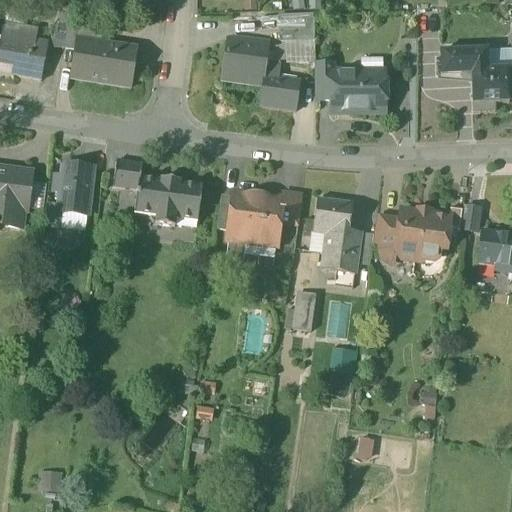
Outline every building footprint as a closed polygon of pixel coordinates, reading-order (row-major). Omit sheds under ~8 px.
[(511,0),(502,0),(503,11),(511,10),(511,0)] [(54,26),(66,26),(69,11),(57,9),(54,26)] [(5,12),(2,28),(22,32),(26,15),(5,12)] [(415,32),(438,32),(437,13),(416,14),(415,32)] [(277,19),(277,43),(283,43),(313,42),(313,18),(277,19)] [(50,49),(62,51),(66,26),(54,26),(50,49)] [(62,51),(74,53),(76,43),(77,43),(79,26),(66,26),(62,51)] [(2,30),(0,41),(0,45),(24,50),(26,44),(35,45),(37,35),(22,32),(2,28),(2,30)] [(222,81),(262,87),(264,69),(267,47),(227,42),(222,81)] [(313,67),(313,42),(283,43),(284,68),(313,67)] [(69,83),(129,92),(135,52),(77,43),(76,43),(74,53),(69,83)] [(47,48),(35,45),(26,44),(24,50),(0,45),(0,67),(12,70),(10,79),(40,84),(47,48)] [(470,79),(471,108),(493,108),(507,107),(506,74),(511,73),(511,63),(510,64),(509,53),(439,56),(440,80),(470,79)] [(359,65),(360,76),(360,82),(381,82),(381,64),(359,65)] [(314,105),(331,105),(331,76),(332,76),(332,68),(313,69),(314,105)] [(280,71),(264,69),(262,87),(258,111),(296,117),(300,86),(278,83),(280,71)] [(381,91),(381,82),(360,82),(360,76),(332,76),(331,76),(331,105),(331,117),(382,117),(381,109),(386,104),(386,95),(381,91)] [(494,116),(493,108),(471,108),(471,116),(494,116)] [(88,164),(87,172),(92,173),(90,193),(99,194),(103,166),(88,164)] [(111,191),(136,194),(138,181),(139,181),(141,168),(115,164),(111,191)] [(61,217),(87,219),(90,193),(92,173),(87,172),(61,170),(60,185),(54,184),(53,196),(59,197),(58,207),(57,216),(61,217)] [(0,231),(20,234),(22,215),(25,215),(25,214),(29,187),(30,178),(0,174),(0,231)] [(154,228),(173,231),(174,223),(196,225),(201,189),(179,187),(179,186),(159,183),(159,184),(139,181),(138,181),(136,194),(133,217),(155,220),(154,228)] [(29,187),(25,214),(42,216),(45,189),(29,187)] [(242,246),(275,250),(278,227),(281,203),(279,203),(231,197),(231,201),(226,236),(243,238),(242,246)] [(278,227),(296,229),(300,200),(280,197),(279,203),(281,203),(278,227)] [(215,234),(226,236),(231,201),(220,200),(215,234)] [(312,237),(326,239),(347,241),(347,240),(351,208),(316,204),(313,224),(312,237)] [(61,217),(57,216),(58,207),(45,206),(43,230),(60,232),(61,217)] [(459,234),(476,236),(479,212),(462,210),(462,215),(459,234)] [(446,222),(444,236),(459,238),(459,234),(462,215),(447,213),(446,222)] [(423,264),(433,265),(439,259),(440,250),(442,250),(444,236),(446,222),(400,216),(398,226),(395,250),(394,257),(396,258),(398,260),(414,262),(418,259),(423,264)] [(85,234),(87,219),(61,217),(60,232),(85,234)] [(311,241),(312,237),(313,224),(304,223),(302,240),(311,241)] [(374,223),(372,239),(371,247),(377,248),(395,250),(398,226),(374,223)] [(507,277),(510,278),(511,272),(511,230),(508,230),(507,239),(480,235),(476,267),(494,270),(493,275),(507,277)] [(225,244),(242,246),(243,238),(226,236),(225,244)] [(326,239),(312,237),(311,241),(309,256),(324,258),(326,239)] [(368,265),(371,247),(372,239),(359,238),(358,241),(355,263),(368,265)] [(358,241),(347,240),(347,241),(326,239),(324,258),(322,274),(353,278),(354,268),(355,263),(358,241)] [(394,257),(395,250),(377,248),(376,256),(378,264),(388,271),(394,271),(396,258),(394,257)] [(272,267),(272,251),(246,250),(246,266),(272,267)] [(293,334),(308,336),(312,305),(297,303),(293,334)] [(352,354),(333,352),(330,373),(349,375),(352,354)] [(435,397),(420,394),(418,406),(434,408),(435,397)] [(373,442),(359,441),(357,461),(370,462),(373,442)] [(61,494),(62,474),(38,473),(37,494),(61,494)]
